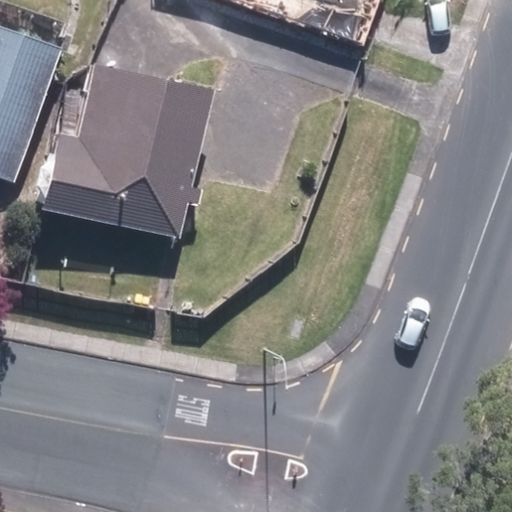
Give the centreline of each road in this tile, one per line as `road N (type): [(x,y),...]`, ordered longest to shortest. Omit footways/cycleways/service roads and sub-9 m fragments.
road 1 (residential): [(383,506),(263,462),(0,412)]
road 2 (secondary): [(511,149),(383,506)]
